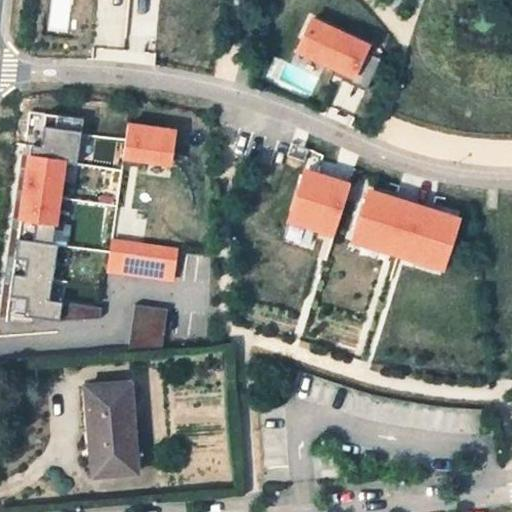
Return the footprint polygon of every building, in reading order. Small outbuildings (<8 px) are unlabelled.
[(125,48),(129,0),(97,0),(94,45),(125,48)] [(311,15),(294,52),(337,72),(335,75),(364,89),(380,58),(366,53),(370,44),(311,15)] [(311,93),(317,74),(284,64),(278,84),(311,93)] [(31,145),(9,313),(59,320),(101,318),(103,307),(50,300),(57,245),(53,244),(54,226),(58,226),(68,162),(76,163),(82,118),(46,113),(41,146),(31,145)] [(122,160),(172,167),(177,129),(128,123),(122,160)] [(304,167),(288,223),(333,237),(351,183),(304,167)] [(367,188),(351,243),(444,273),(462,217),(367,188)] [(106,272),(174,283),(179,247),(111,238),(106,272)] [(136,304),(130,353),(162,350),(168,308),(136,304)] [(138,474),(130,383),(85,386),(92,477),(138,474)]
